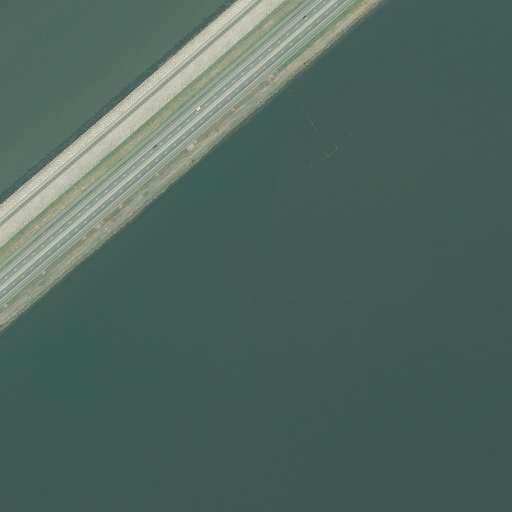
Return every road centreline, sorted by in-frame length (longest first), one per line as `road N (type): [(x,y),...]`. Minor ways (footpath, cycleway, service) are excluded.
road 1 (motorway): [(0,296),(342,0)]
road 2 (motorway): [(325,0),(0,281)]
